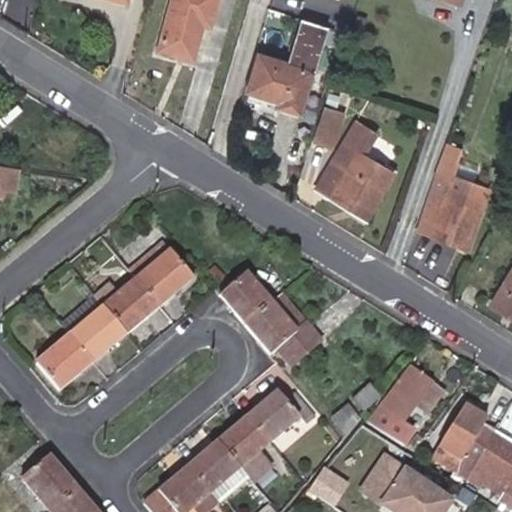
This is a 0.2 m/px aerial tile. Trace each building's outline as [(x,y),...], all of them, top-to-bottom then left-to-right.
[(213,34),(222,0),(174,0),(158,56),(196,66),(205,32),(213,34)] [(298,112),(322,31),(301,24),(289,63),(259,54),(248,91),(281,101),(279,107),(298,112)] [(322,106),(311,141),(329,147),(341,112),(322,106)] [(357,189),(377,201),(393,175),(362,155),(374,135),(355,123),(316,190),(345,208),(357,189)] [(459,149),(445,144),(416,231),(466,248),(485,191),(449,179),(459,149)] [(16,168),(0,165),(0,185),(14,187),(16,168)] [(366,221),(377,201),(357,189),(345,208),(366,221)] [(162,244),(128,272),(135,280),(168,252),(162,244)] [(135,280),(154,303),(165,294),(169,299),(192,280),(168,252),(135,280)] [(511,272),(492,304),(511,316),(511,272)] [(218,297),(243,326),(270,304),(244,275),(218,297)] [(142,314),(154,303),(135,280),(101,308),(125,336),(146,318),(142,314)] [(318,341),(280,295),(270,304),(243,326),(268,356),(277,350),(289,365),(318,341)] [(67,336),(101,308),(92,297),(58,326),(67,336)] [(125,336),(101,308),(67,336),(87,360),(91,364),(125,336)] [(87,360),(67,336),(35,364),(58,392),(78,375),(73,371),(87,360)] [(448,399),(413,369),(384,402),(402,417),(411,407),(428,422),(448,399)] [(377,398),(368,386),(352,399),(362,411),(377,398)] [(260,416),(250,423),(268,445),(298,420),(276,394),(256,411),(260,416)] [(314,418),(293,394),(285,401),(305,425),(314,418)] [(358,421),(346,407),(332,418),(344,435),(358,421)] [(452,472),(464,480),(495,433),(483,425),(481,428),(466,418),(438,461),(453,471),(452,472)] [(240,432),(236,427),(216,444),(239,470),(268,445),(250,423),(240,432)] [(511,443),(495,433),(464,480),(478,490),(480,486),(501,500),(500,501),(511,509),(511,443)] [(191,473),(209,495),(239,470),(216,444),(198,459),(202,463),(191,473)] [(61,482),(66,477),(48,456),(20,480),(47,511),(50,511),(71,494),(61,482)] [(449,511),(455,505),(382,456),(354,496),(377,511),(449,511)] [(143,505),(148,511),(188,511),(192,509),(209,495),(191,473),(187,468),(143,505)] [(307,495),(336,506),(346,479),(317,469),(307,495)] [(290,491),(298,497),(305,489),(300,482),(290,491)] [(81,506),(71,494),(50,511),(95,511),(87,501),(81,506)] [(209,495),(192,509),(194,511),(207,511),(217,504),(209,495)]
